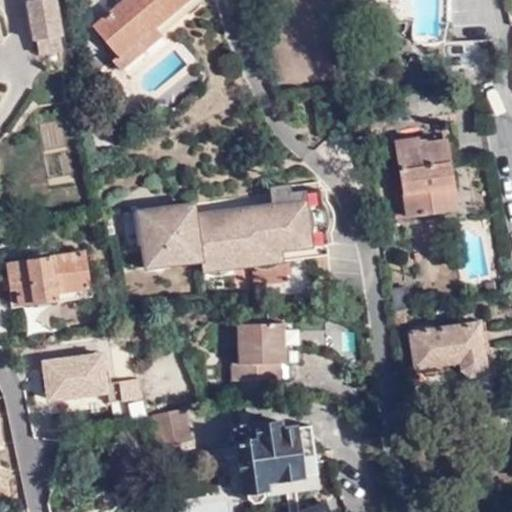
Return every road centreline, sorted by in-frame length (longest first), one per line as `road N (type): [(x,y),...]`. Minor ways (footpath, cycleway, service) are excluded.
road 1 (unknown): [(417,511),(386,291),(362,212),(282,113),(234,0)]
road 2 (unknown): [(45,511),(0,290)]
